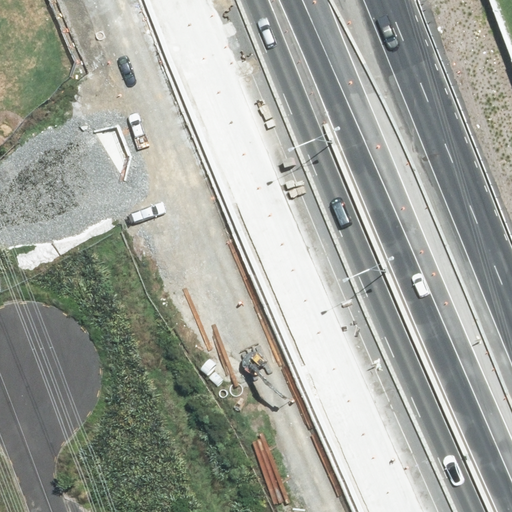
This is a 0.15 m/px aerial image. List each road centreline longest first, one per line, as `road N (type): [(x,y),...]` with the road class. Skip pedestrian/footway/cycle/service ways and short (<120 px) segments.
road 1 (motorway): [(453,511),(362,317),(232,0)]
road 2 (motorway): [(332,0),(511,428)]
road 3 (residential): [(9,365),(52,511)]
